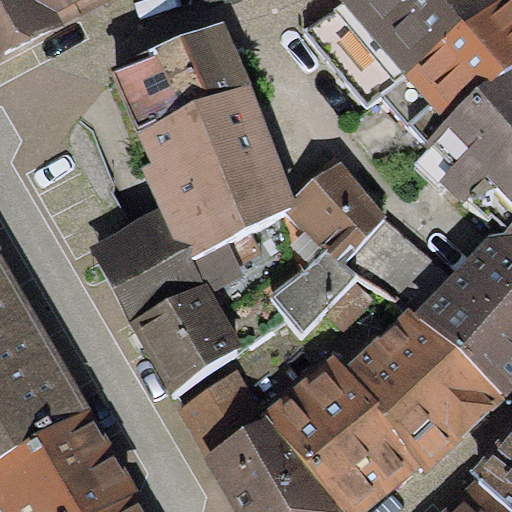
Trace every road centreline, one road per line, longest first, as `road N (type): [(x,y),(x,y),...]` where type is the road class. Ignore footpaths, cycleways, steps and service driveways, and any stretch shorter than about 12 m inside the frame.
road 1 (residential): [(183,511),(0,201)]
road 2 (residential): [(283,0),(0,106)]
